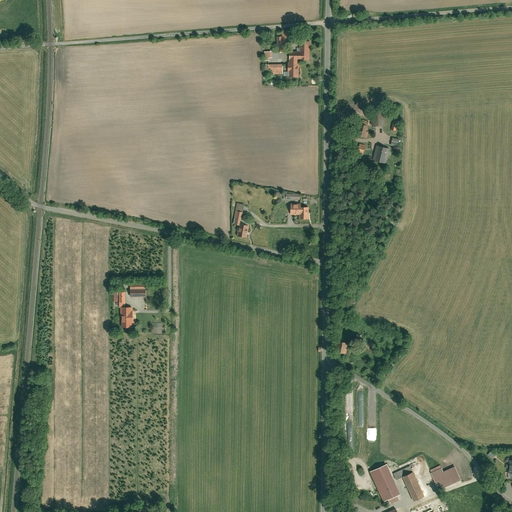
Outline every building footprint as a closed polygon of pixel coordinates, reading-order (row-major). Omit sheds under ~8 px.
[(301,53),(290,53),(290,75),(300,76),(301,58),(310,59),(311,36),(302,36),(301,53)] [(274,50),(265,51),(265,60),(271,60),(271,57),(274,57),(274,50)] [(283,64),(265,64),(266,73),(283,73),(283,64)] [(386,110),(373,111),(375,125),(388,124),(386,110)] [(365,125),(362,136),(368,138),(371,126),(365,125)] [(363,155),(366,145),(360,143),(357,154),(363,155)] [(391,148),(379,145),(374,160),(387,164),(391,148)] [(238,202),(237,210),(244,211),(245,203),(238,202)] [(304,203),(293,203),(293,213),(301,213),(301,218),(310,218),(310,205),(304,205),(304,203)] [(244,211),(237,210),(234,223),(241,224),(242,222),(244,211)] [(240,235),(248,237),(250,223),(242,222),(241,224),(240,235)] [(134,307),(122,306),(122,326),(133,326),(133,322),(135,322),(136,310),(134,310),(134,307)] [(349,342),(339,340),(336,351),(346,353),(349,342)] [(491,450),(488,454),(493,458),(496,453),(491,450)] [(390,464),(373,471),(385,500),(402,493),(390,464)] [(412,465),(395,473),(397,478),(414,471),(413,468),(412,465)] [(444,467),(433,472),(441,489),(464,479),(457,465),(445,471),(444,467)] [(416,501),(426,497),(414,471),(405,476),(416,501)]
